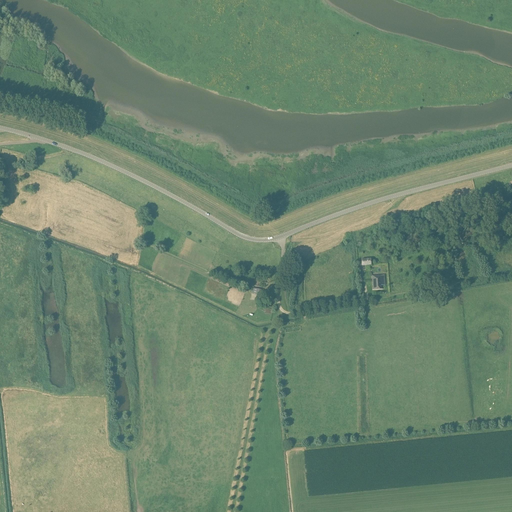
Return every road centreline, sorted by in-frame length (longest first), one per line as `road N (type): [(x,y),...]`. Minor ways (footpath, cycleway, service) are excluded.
road 1 (unclassified): [(0,128),(111,166),(258,242),(511,167)]
road 2 (track): [(365,289),(363,300),(281,310),(281,237)]
